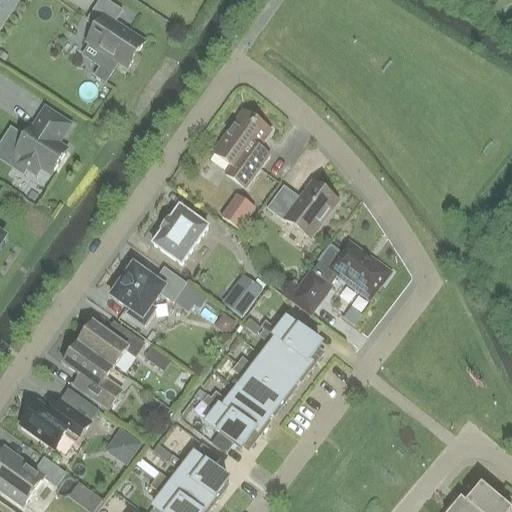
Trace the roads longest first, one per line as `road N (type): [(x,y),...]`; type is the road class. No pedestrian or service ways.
road 1 (residential): [(0,397),(238,64),(297,107),(359,170),(415,247),(427,279),(422,301)]
road 2 (residential): [(422,301),(255,511)]
